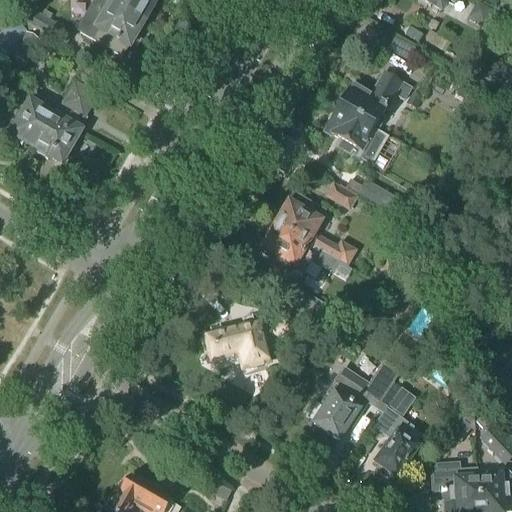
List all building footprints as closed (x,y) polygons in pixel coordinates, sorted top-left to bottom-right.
[(142,24),(104,2),(100,0),(94,0),(82,22),(86,24),(79,35),(121,59),(127,49),(128,49),(142,24)] [(105,0),(104,2),(142,24),(156,0),(105,0)] [(414,0),(415,0),(413,3),(422,8),(428,11),(430,9),(432,10),(439,14),(444,5),(449,7),(451,9),(456,0),(414,0)] [(476,3),(467,18),(482,27),(490,12),(476,3)] [(498,15),(508,20),(511,12),(502,7),(498,15)] [(33,14),(23,32),(44,44),(47,38),(64,48),(71,36),(69,35),(72,30),(43,14),(40,18),(33,14)] [(507,21),(508,20),(498,15),(494,22),(504,27),(507,21)] [(12,23),(0,37),(0,63),(25,34),(12,23)] [(40,44),(25,35),(11,59),(26,68),(40,44)] [(511,67),(497,94),(503,98),(511,102),(511,67)] [(52,120),(34,152),(60,167),(78,135),(77,134),(76,133),(79,128),(81,129),(82,127),(85,121),(83,120),(95,99),(91,97),(90,96),(97,85),(79,75),(73,86),(72,86),(53,120),(52,120)] [(350,88),(336,112),(373,132),(393,97),(398,100),(404,104),(411,91),(400,85),(399,86),(383,77),(370,100),(350,88)] [(412,95),(405,106),(416,112),(422,101),(412,95)] [(32,99),(10,138),(34,152),(52,120),(43,115),(47,107),(32,99)] [(461,121),(472,127),(480,114),(469,107),(461,121)] [(336,112),(323,135),(340,145),(339,147),(336,152),(359,165),(358,167),(369,173),(387,141),(373,132),(336,112)] [(397,221),(406,206),(365,182),(356,197),(397,221)] [(349,215),(357,200),(332,186),(323,200),(349,215)] [(281,215),(274,229),(310,249),(310,250),(321,255),(337,264),(347,269),(356,254),(339,244),(337,249),(313,236),(320,225),(319,225),(323,217),(325,214),(294,196),(288,206),(287,206),(285,209),(282,207),(279,213),(281,215)] [(274,229),(258,254),(271,262),(273,259),(303,277),(311,264),(330,275),(337,264),(321,255),(310,250),(310,249),(274,229)] [(310,329),(323,307),(293,290),(281,312),(310,329)] [(270,337),(291,349),(303,328),(303,327),(283,316),(270,337)] [(241,366),(243,365),(245,373),(270,366),(260,326),(258,327),(258,326),(250,328),(234,332),(233,332),(203,340),(205,346),(210,365),(223,362),(237,358),(240,363),(241,366)] [(337,444),(363,405),(367,399),(379,407),(393,386),(401,371),(385,361),(368,387),(342,370),(333,384),(334,385),(334,386),(324,401),(319,408),(324,411),(313,427),(326,436),(337,444)] [(419,380),(421,377),(422,372),(417,368),(411,370),(409,374),(408,379),(414,383),(419,380)] [(385,411),(372,430),(390,443),(373,466),(386,476),(395,482),(396,479),(417,451),(416,451),(404,442),(408,437),(412,430),(401,422),(415,402),(401,392),(387,412),(385,411)] [(464,415),(453,407),(446,418),(457,425),(464,415)] [(478,442),(504,469),(511,460),(511,451),(481,420),(475,425),(484,435),(478,442)] [(434,476),(431,477),(432,496),(440,495),(442,495),(442,497),(442,505),(440,505),(434,506),(434,511),(477,511),(477,497),(476,482),(475,473),(457,474),(457,468),(434,469),(434,476)] [(494,481),(476,482),(477,497),(477,511),(511,511),(511,502),(511,497),(511,490),(511,489),(511,482),(504,474),(493,475),(494,481)] [(165,511),(169,506),(128,482),(119,497),(117,501),(110,511),(165,511)] [(230,495),(216,487),(211,497),(225,505),(230,495)]
